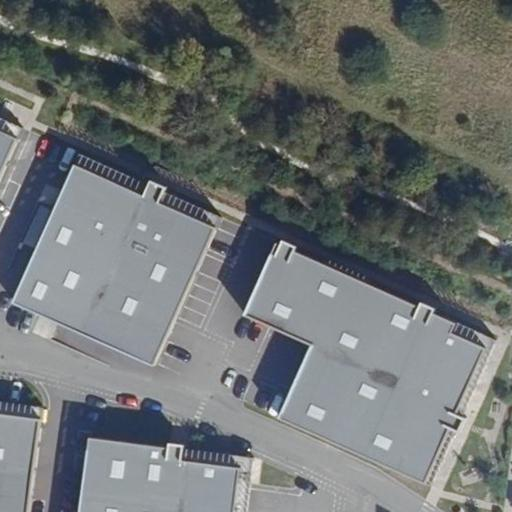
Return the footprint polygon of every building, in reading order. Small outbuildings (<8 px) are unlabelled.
[(0,195),(23,145),(0,135),(0,195)] [(144,202),(75,171),(12,310),(151,372),(214,234),(158,209),(165,193),(151,187),(144,202)] [(166,193),(161,204),(216,225),(220,214),(166,193)] [(457,330),(277,249),(245,320),(314,351),(281,424),(423,487),(482,356),(451,342),(457,330)] [(0,511),(28,511),(39,426),(0,420),(0,511)] [(183,455),(88,443),(79,511),(231,511),(236,476),(181,469),(183,455)]
